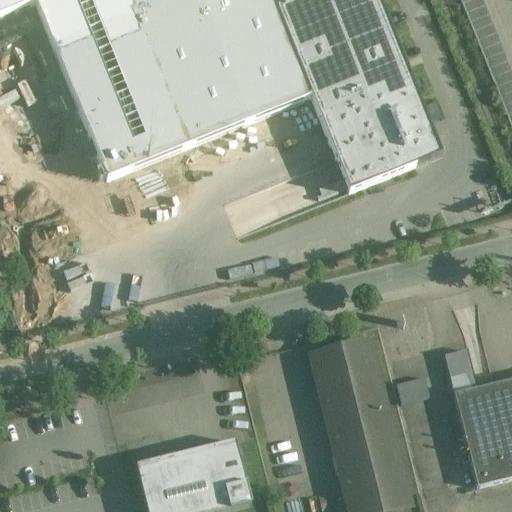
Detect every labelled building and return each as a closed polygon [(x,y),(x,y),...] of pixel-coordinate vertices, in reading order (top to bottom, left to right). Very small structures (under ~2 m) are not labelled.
[(106,184),(311,102),(270,0),(0,0),(0,20),(35,7),(106,184)] [(441,161),(376,0),(270,0),(311,102),(349,197),(441,161)] [(370,345),(310,360),(348,511),(404,511),(409,511),(370,345)] [(400,404),(428,400),(426,382),(397,386),(400,404)] [(511,387),(454,402),(477,491),(511,481),(511,387)] [(119,511),(94,410),(0,433),(0,511),(119,511)] [(235,445),(135,471),(146,511),(237,511),(250,509),(235,445)]
